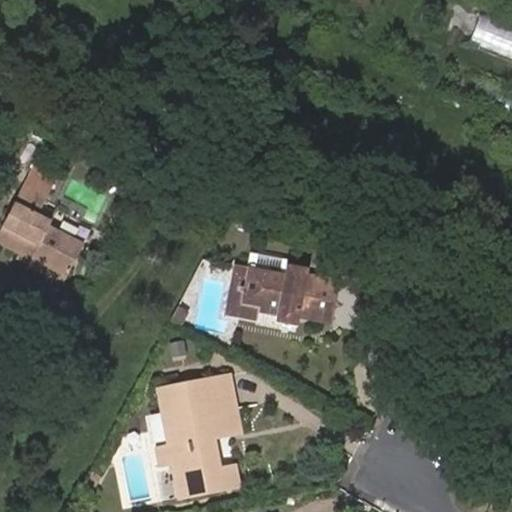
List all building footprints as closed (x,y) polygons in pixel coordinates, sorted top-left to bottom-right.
[(511,24),(483,13),(471,42),(511,57),(511,24)] [(22,156),(12,176),(36,188),(46,169),(22,156)] [(24,247),(20,255),(54,272),(72,235),(38,218),(25,211),(36,188),(12,176),(0,200),(0,235),(13,242),(24,247)] [(50,195),(36,188),(25,211),(38,218),(50,195)] [(10,250),(20,255),(24,247),(13,242),(10,250)] [(250,298),(250,302),(269,306),(268,312),(291,317),(292,307),(324,313),(331,271),(300,265),(301,259),(280,254),(278,263),(229,254),(224,277),(236,279),(233,295),(250,298)] [(249,309),(250,302),(250,298),(233,295),(236,279),(224,277),(220,304),(249,309)] [(181,299),(169,293),(161,308),(173,315),(181,299)] [(222,400),(230,399),(224,365),(152,378),(161,432),(165,454),(171,486),(217,478),(213,460),(207,428),(226,424),(222,400)] [(234,423),(230,399),(222,400),(226,424),(234,423)] [(151,457),(165,454),(161,432),(147,435),(151,457)] [(228,457),(213,460),(217,478),(232,475),(228,457)] [(83,485),(93,465),(85,461),(75,481),(83,485)] [(271,511),(267,503),(249,511),(271,511)]
